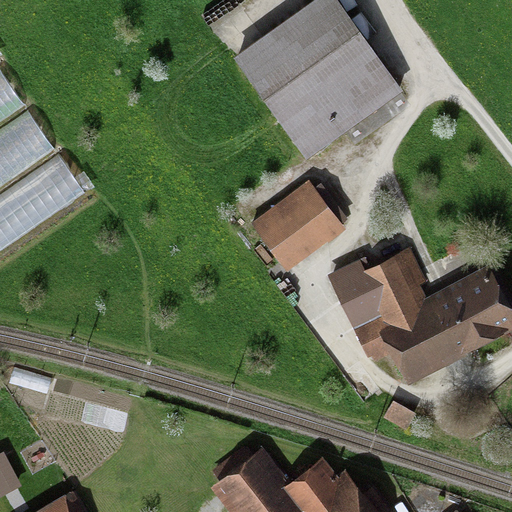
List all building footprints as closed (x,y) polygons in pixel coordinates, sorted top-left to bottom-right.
[(392,79),(335,0),(316,0),(238,56),(308,154),(362,115),(355,105),(392,79)] [(261,233),(281,259),(336,218),(317,192),(261,233)] [(404,371),(510,316),(484,267),(461,279),(466,289),(420,313),(401,277),(418,268),(404,241),(371,257),(364,243),(352,249),(353,251),(325,265),(341,297),(370,283),(379,300),(349,315),(363,342),(383,331),(404,371)] [(414,412),(394,400),(386,416),(406,427),(414,412)] [(305,511),(304,511),(371,511),(347,480),(339,486),(323,466),(318,465),(293,484),(288,479),(283,482),(305,511)] [(68,511),(65,507),(78,499),(72,490),(59,497),(65,507),(55,511),(68,511)]
